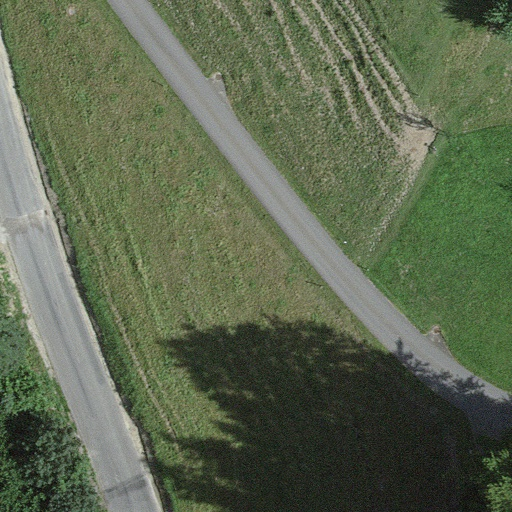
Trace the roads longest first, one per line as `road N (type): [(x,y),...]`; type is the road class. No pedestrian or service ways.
road 1 (unclassified): [(132,0),(336,269),(404,344),(511,415)]
road 2 (unclassified): [(0,130),(45,283),(132,511)]
